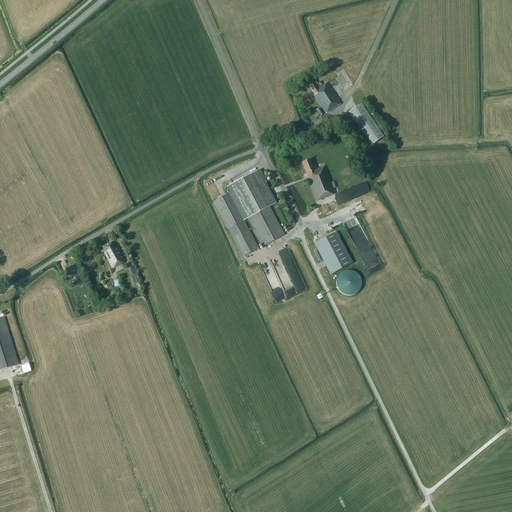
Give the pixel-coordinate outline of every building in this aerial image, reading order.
[(340,104),(327,83),(323,86),(320,82),(317,83),(316,81),(314,82),(313,81),(308,84),(315,95),(314,96),(326,113),(340,104)] [(361,105),(348,113),(370,146),(383,138),(361,105)] [(316,111),(319,116),(324,113),(320,107),(316,111)] [(308,181),(315,201),(335,194),(324,166),(314,170),(309,159),(302,162),(309,181),(308,181)] [(264,183),(266,182),(260,170),(227,187),(230,193),(213,202),(227,230),(228,230),(243,257),(259,249),(249,231),(253,229),(262,247),(284,235),(270,207),(275,204),(264,183)] [(314,244),(331,275),(353,263),(336,232),(314,244)] [(116,246),(115,246),(112,241),(102,247),(105,252),(104,253),(113,269),(125,262),(116,246)] [(66,269),(68,275),(73,273),(74,275),(77,273),(74,265),(66,269)] [(127,268),(130,276),(135,274),(132,266),(127,268)] [(289,279),(285,268),(277,272),(282,284),(288,282),(287,280),(289,279)] [(78,282),(76,283),(77,286),(84,284),(79,274),(75,276),(78,282)] [(268,280),(276,301),(288,297),(286,290),(282,291),(276,277),(268,280)] [(0,318),(0,370),(19,364),(4,318),(0,318)]
